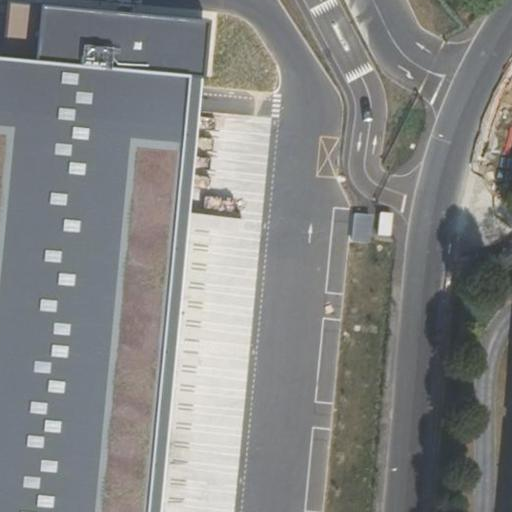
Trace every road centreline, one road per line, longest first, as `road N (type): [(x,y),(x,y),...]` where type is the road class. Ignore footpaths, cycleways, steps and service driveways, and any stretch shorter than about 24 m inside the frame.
road 1 (unclassified): [(406,511),(432,212)]
road 2 (unclassified): [(432,212),(474,86),(511,27)]
